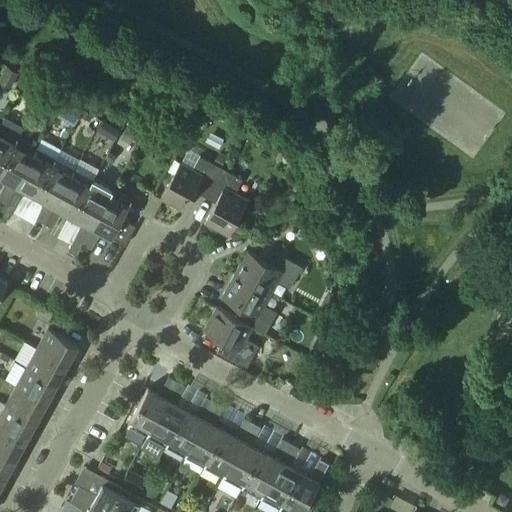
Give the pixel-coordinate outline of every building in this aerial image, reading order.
[(18,73),(6,66),(0,77),(0,81),(10,87),(18,73)] [(33,94),(38,84),(27,78),(22,87),(33,94)] [(49,90),(44,99),(58,107),(63,97),(49,90)] [(74,124),(83,108),(66,99),(58,115),(74,124)] [(90,120),(93,114),(84,109),(80,115),(90,120)] [(148,121),(135,114),(126,130),(139,137),(148,121)] [(5,116),(0,124),(0,169),(18,137),(23,126),(5,116)] [(114,139),(120,129),(103,119),(97,130),(114,139)] [(0,197),(7,201),(37,147),(18,137),(0,169),(0,175),(7,179),(0,194),(0,197)] [(56,157),(37,147),(7,201),(0,212),(8,217),(25,189),(35,195),(56,157)] [(221,166),(227,156),(219,152),(214,161),(221,166)] [(199,181),(210,187),(221,166),(200,155),(193,168),(180,161),(161,196),(184,209),(199,181)] [(75,168),(56,157),(35,195),(45,200),(37,218),(45,223),(75,168)] [(75,168),(45,223),(53,227),(63,210),(73,215),(94,178),(99,168),(80,158),(75,168)] [(221,166),(210,187),(221,193),(205,221),(228,233),(248,198),(235,191),(242,178),(221,166)] [(77,254),(83,243),(113,188),(94,178),(73,215),(83,221),(74,239),(68,249),(77,254)] [(101,231),(126,244),(136,226),(122,218),(132,199),(113,188),(83,243),(91,248),(101,231)] [(247,250),(235,272),(270,292),(277,279),(290,287),(302,265),(281,254),(275,265),(247,250)] [(252,325),(265,332),(277,311),(264,304),(270,292),(235,272),(222,295),(250,310),(245,321),(244,321),(252,325)] [(329,317),(335,306),(328,303),(321,305),(317,311),(329,317)] [(245,338),(252,325),(244,321),(245,321),(216,305),(204,328),(232,344),(226,355),(247,366),(258,345),(245,338)] [(36,315),(48,322),(52,313),(40,307),(36,315)] [(48,327),(37,346),(68,363),(78,343),(48,327)] [(327,344),(315,337),(307,352),(319,359),(327,344)] [(57,382),(68,363),(37,346),(27,365),(57,382)] [(16,361),(6,377),(17,383),(17,384),(47,401),(57,382),(27,365),(26,366),(16,361)] [(147,434),(177,380),(169,375),(158,392),(148,386),(128,424),(147,434)] [(166,445),(186,407),(177,402),(185,384),(177,380),(147,434),(166,445)] [(47,401),(17,384),(6,404),(36,420),(47,401)] [(166,445),(185,455),(215,400),(207,396),(196,413),(186,407),(166,445)] [(215,400),(185,455),(190,458),(193,452),(207,460),(224,428),(215,423),(223,405),(215,400)] [(36,420),(6,404),(0,414),(0,425),(26,439),(36,420)] [(234,434),(224,428),(207,460),(204,465),(223,476),(253,421),(245,417),(234,434)] [(491,441),(503,447),(511,428),(511,422),(503,418),(491,441)] [(261,425),(253,421),(223,476),(242,486),(262,449),(252,443),(261,425)] [(26,439),(0,425),(0,449),(16,458),(26,439)] [(408,435),(402,447),(412,453),(419,441),(408,435)] [(262,449),(242,486),(261,497),(291,442),(283,437),(272,454),(262,449)] [(299,446),(291,442),(261,497),(280,507),(300,470),(290,464),(299,446)] [(16,458),(0,449),(0,474),(5,477),(16,458)] [(310,475),(300,470),(280,507),(289,511),(302,511),(329,463),(320,458),(310,475)] [(129,467),(123,479),(141,489),(147,477),(129,467)] [(75,492),(110,511),(135,511),(143,498),(113,481),(110,486),(103,482),(97,493),(79,484),(75,492)] [(157,498),(162,490),(148,482),(143,491),(157,498)] [(174,507),(180,496),(169,490),(163,501),(174,507)] [(110,511),(75,492),(70,501),(87,511),(86,511),(110,511)] [(494,502),(504,508),(507,502),(505,495),(499,492),(494,502)] [(385,511),(392,497),(384,493),(373,511),(385,511)]
